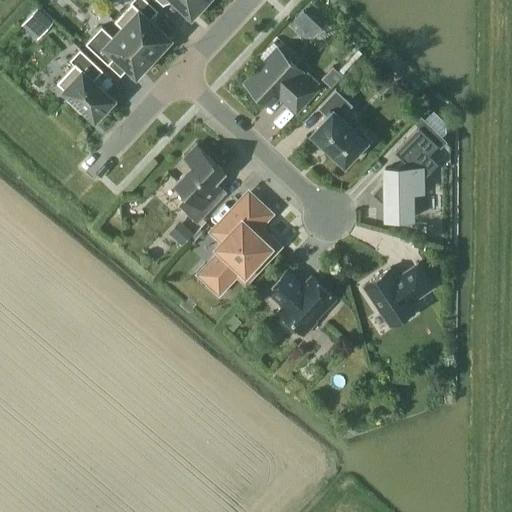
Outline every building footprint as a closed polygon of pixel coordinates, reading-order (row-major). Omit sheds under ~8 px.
[(120,26),(151,55),(170,35),(169,34),(167,36),(148,18),(156,9),(145,0),(128,0),(128,1),(129,2),(112,19),(119,26),(120,26)] [(202,0),(156,0),(161,4),(164,0),(173,0),(188,13),(186,15),(187,16),(202,0)] [(326,23),(306,4),(293,18),(312,37),(326,23)] [(52,22),(37,7),(21,23),(37,38),(52,22)] [(120,26),(119,26),(111,36),(99,25),(83,42),(106,63),(114,54),(133,72),(131,74),(132,75),(151,55),(120,26)] [(100,68),(77,48),(67,58),(72,62),(54,81),(68,94),(64,98),(78,111),(82,107),(92,116),(90,117),(91,118),(112,95),(110,96),(91,79),(100,68)] [(297,69),(275,49),(244,82),(266,102),(278,90),(283,95),(282,96),(293,107),(316,83),(304,72),(299,77),(294,72),(297,69)] [(363,73),(354,63),(344,74),(351,80),(353,77),(356,80),(363,73)] [(350,104),(333,88),(316,107),(325,115),(309,131),(342,162),(353,152),(356,154),(370,140),(354,125),(352,128),(339,116),(350,104)] [(403,158),(401,160),(394,166),(383,167),(382,179),(370,192),(383,205),(383,217),(410,217),(409,190),(436,161),(428,153),(437,144),(418,125),(395,150),(403,158)] [(221,170),(194,144),(182,156),(190,163),(173,181),(185,193),(175,203),(195,221),(225,189),(214,178),(221,170)] [(267,212),(246,192),(211,229),(221,239),(216,245),(220,249),(205,265),(223,282),(238,266),(242,270),(255,257),(259,261),(270,249),(250,229),(267,212)] [(192,232),(179,219),(168,231),(181,244),(192,232)] [(431,285),(415,262),(394,276),(387,266),(361,284),(388,324),(401,315),(405,317),(412,312),(412,307),(414,306),(409,299),(431,285)] [(296,280),(284,269),(265,289),(281,305),(277,310),(301,333),(313,320),(311,318),(332,296),(310,275),(299,286),(294,282),(296,280)] [(225,322),(232,328),(240,320),(233,313),(225,322)]
